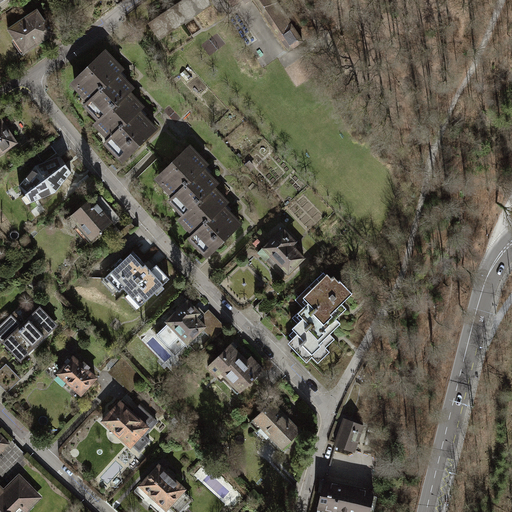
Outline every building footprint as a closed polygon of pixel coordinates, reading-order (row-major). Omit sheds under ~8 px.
[(205,0),(182,0),(147,24),(157,38),(208,4),(205,0)] [(272,0),(226,0),(230,5),(237,0),(252,0),(286,51),(300,41),(272,0)] [(38,11),(6,31),(24,58),(57,36),(45,17),(43,18),(38,11)] [(84,89),(91,97),(84,104),(90,111),(93,108),(102,117),(128,93),(132,89),(118,74),(122,70),(104,51),(86,68),(89,71),(74,85),(81,92),(84,89)] [(142,108),(128,93),(102,117),(95,123),(101,130),(104,127),(112,136),(105,142),(111,149),(114,146),(122,155),(132,146),(135,149),(155,130),(138,111),(142,108)] [(4,119),(0,121),(0,153),(16,143),(9,133),(12,131),(4,119)] [(29,140),(21,146),(25,152),(34,146),(29,140)] [(169,184),(176,192),(169,199),(175,206),(178,203),(187,212),(213,188),(217,184),(203,169),(207,165),(189,146),(171,163),(174,166),(159,180),(166,187),(169,184)] [(59,156),(35,166),(19,185),(31,202),(55,192),(71,172),(59,156)] [(227,203),(213,188),(187,212),(180,219),(186,225),(189,222),(197,231),(190,237),(196,244),(199,241),(207,250),(217,241),(220,244),(240,225),(223,206),(227,203)] [(91,197),(65,220),(74,230),(79,225),(91,239),(111,221),(114,225),(121,218),(111,207),(108,210),(97,198),(94,201),(91,197)] [(282,228),(258,252),(283,277),(304,257),(292,245),(296,242),(282,228)] [(150,270),(133,251),(123,260),(121,258),(114,265),(116,267),(105,276),(119,291),(123,287),(140,305),(154,292),(156,294),(163,288),(161,286),(169,279),(156,265),(150,270)] [(327,273),(303,296),(308,302),(298,312),(302,317),(291,328),(297,333),(288,342),(301,355),(306,351),(317,363),(325,355),(329,351),(325,347),(334,338),(330,334),(340,323),(335,318),(340,313),(346,308),(341,303),(352,293),(334,275),(332,277),(327,273)] [(263,317),(274,306),(265,297),(254,308),(263,317)] [(203,316),(187,300),(165,321),(167,323),(157,333),(175,352),(177,350),(179,352),(202,329),(205,326),(198,320),(203,316)] [(29,319),(19,309),(0,328),(0,334),(7,341),(6,343),(21,357),(54,323),(39,309),(29,319)] [(207,311),(203,316),(198,320),(205,326),(202,329),(213,340),(224,329),(207,311)] [(227,346),(207,366),(216,375),(221,371),(239,390),(262,368),(251,356),(243,363),(227,346)] [(73,357),(59,373),(81,393),(95,377),(86,369),(89,367),(84,362),(81,364),(73,357)] [(121,359),(110,370),(118,377),(129,366),(121,359)] [(19,379),(4,364),(0,367),(0,382),(8,390),(19,379)] [(129,366),(118,377),(130,389),(141,378),(129,366)] [(275,398),(250,422),(257,430),(262,425),(283,446),(299,430),(282,412),(285,409),(275,398)] [(119,402),(102,420),(130,445),(147,427),(135,416),(119,402)] [(142,408),(135,416),(147,427),(149,429),(156,421),(142,408)] [(363,424),(344,418),(335,444),(354,450),(363,424)] [(159,465),(141,484),(166,508),(184,489),(159,465)] [(369,511),(374,491),(324,480),(317,511),(369,511)] [(0,487),(0,511),(23,511),(38,497),(25,484),(11,499),(0,487)]
